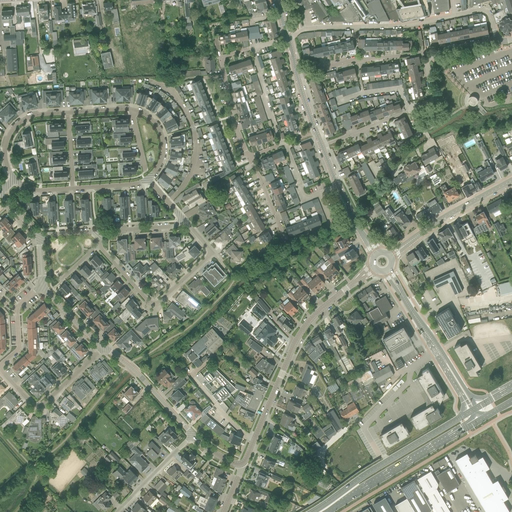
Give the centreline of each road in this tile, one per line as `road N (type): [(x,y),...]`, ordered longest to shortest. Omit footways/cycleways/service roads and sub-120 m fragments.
road 1 (residential): [(497,38),(480,10),(304,29),(287,39)]
road 2 (residential): [(104,347),(41,406),(31,406),(1,369),(18,347),(16,308)]
road 3 (residential): [(100,246),(148,302),(158,303),(208,256),(182,220)]
road 4 (residential): [(252,443),(296,338),(356,281)]
road 5 (secondary): [(470,412),(310,511)]
road 6 (secondary): [(325,511),(479,420)]
road 7 (residential): [(319,193),(328,225),(285,240),(248,156)]
road 8 (residential): [(149,79),(179,100),(193,128),(192,167),(167,202)]
road 9 (residential): [(296,76),(373,59),(430,57)]
road 10 (residential): [(248,156),(231,116),(222,58),(250,49)]
road 11 (residential): [(192,436),(104,347)]
road 12 (tertiary): [(404,244),(511,180)]
